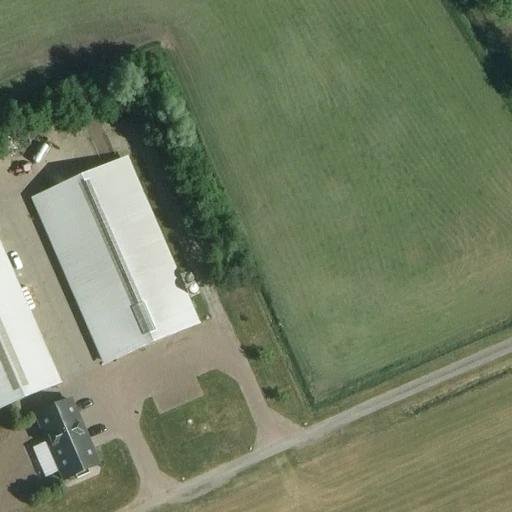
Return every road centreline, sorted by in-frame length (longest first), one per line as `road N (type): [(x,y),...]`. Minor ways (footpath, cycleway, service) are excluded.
road 1 (unknown): [(271,448),(203,488),(169,496),(150,488),(105,405),(228,348),(252,404)]
road 2 (unknown): [(511,344),(271,448)]
